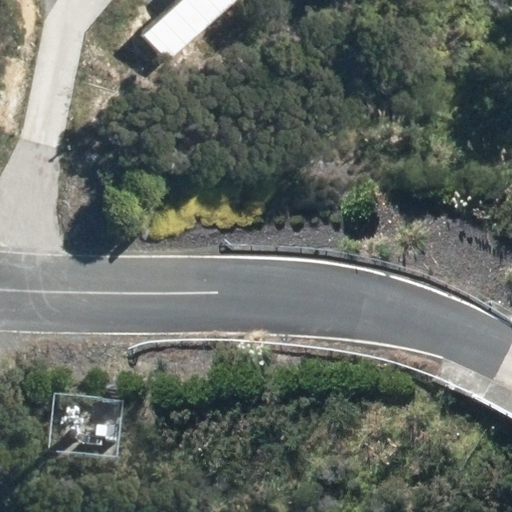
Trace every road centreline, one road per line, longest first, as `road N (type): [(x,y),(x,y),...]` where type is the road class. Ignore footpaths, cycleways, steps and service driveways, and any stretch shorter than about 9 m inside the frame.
road 1 (residential): [(226,287),(316,300),(511,372)]
road 2 (residential): [(226,287),(118,298),(0,294)]
